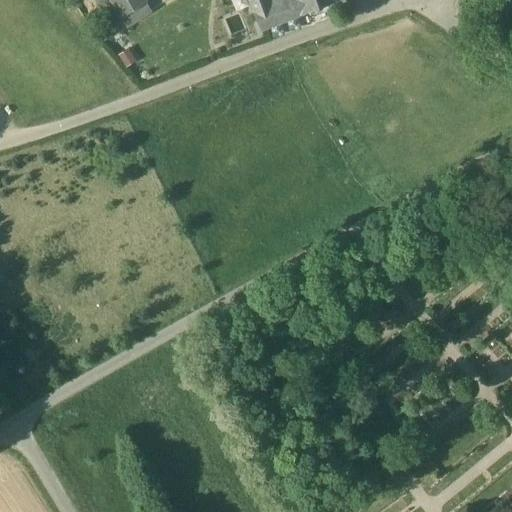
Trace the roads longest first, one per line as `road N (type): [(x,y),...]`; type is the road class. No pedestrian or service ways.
road 1 (unclassified): [(11,425),(511,157)]
road 2 (residential): [(411,7),(0,164)]
road 3 (unclassified): [(411,7),(511,72)]
